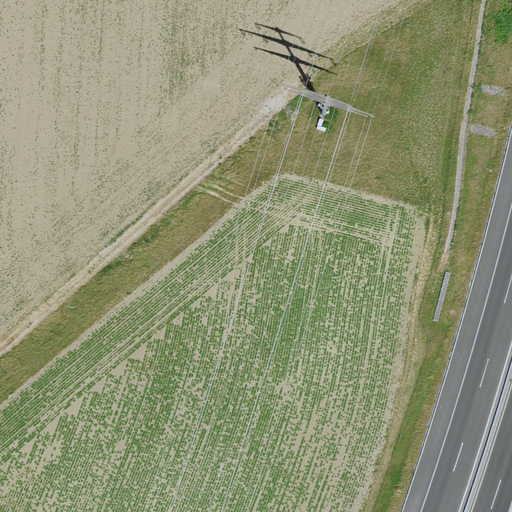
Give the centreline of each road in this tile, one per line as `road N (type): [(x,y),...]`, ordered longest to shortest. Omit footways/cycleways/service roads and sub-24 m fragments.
road 1 (track): [(0,346),(333,60),(421,0)]
road 2 (motorway): [(511,273),(439,511)]
